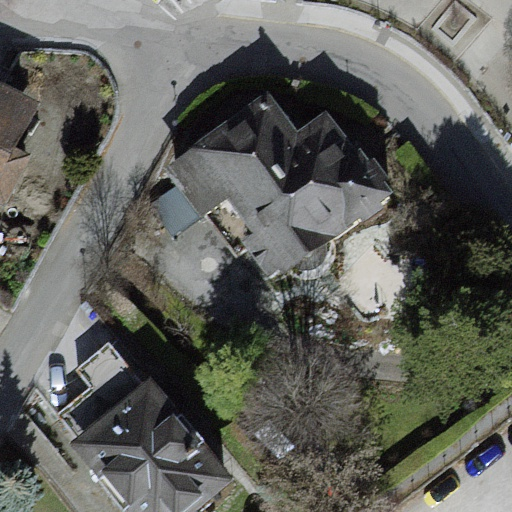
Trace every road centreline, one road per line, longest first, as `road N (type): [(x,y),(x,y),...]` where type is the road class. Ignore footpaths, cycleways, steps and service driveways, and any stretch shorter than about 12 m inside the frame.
road 1 (residential): [(511,229),(434,122),(370,68),(280,44),(216,45),(167,61)]
road 2 (residential): [(167,61),(113,182),(0,387)]
road 3 (residential): [(167,61),(80,27),(0,23)]
